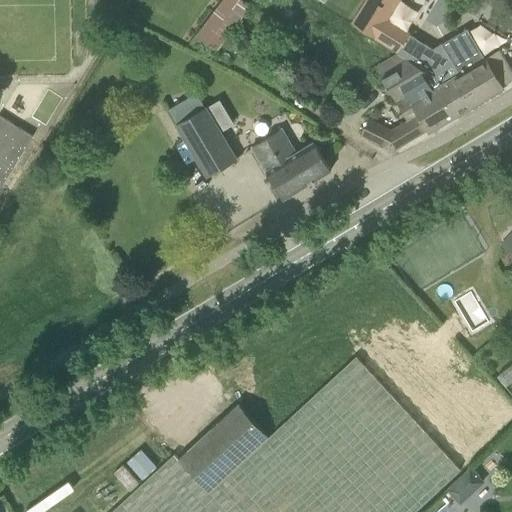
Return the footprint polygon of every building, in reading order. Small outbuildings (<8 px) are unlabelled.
[(0,0),(0,174),(0,173),(0,52),(33,0),(0,0)] [(221,0),(196,34),(217,50),(251,6),(242,0),(221,0)] [(389,17),(398,0),(368,0),(356,20),(401,47),(411,30),(389,17)] [(446,66),(434,74),(433,74),(457,114),(504,86),(503,86),(503,85),(486,57),(486,56),(485,57),(467,27),(442,43),(453,61),(445,65),(446,66)] [(434,73),(398,53),(377,65),(408,118),(392,128),(373,119),(367,132),(395,149),(428,129),(429,130),(457,114),(433,74),(434,73)] [(235,156),(220,132),(234,124),(220,99),(206,108),(203,104),(176,121),(207,173),(235,156)] [(283,199),(332,170),(314,140),(296,151),(282,128),(252,146),(283,199)] [(511,254),(511,232),(501,245),(511,254)] [(357,356),(269,436),(238,403),(179,458),(175,453),(110,511),(414,511),(461,469),(357,356)] [(474,462),(445,486),(458,503),(488,479),(474,462)]
